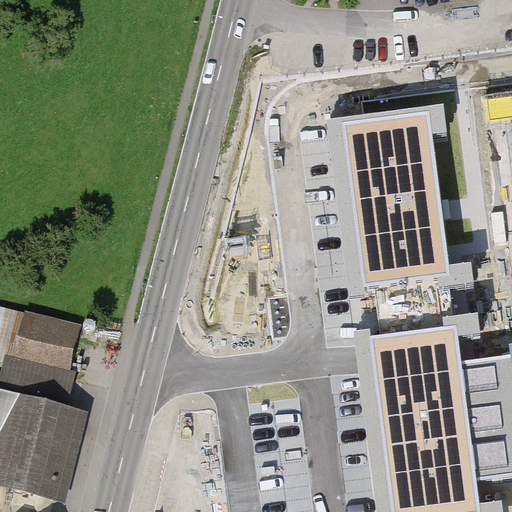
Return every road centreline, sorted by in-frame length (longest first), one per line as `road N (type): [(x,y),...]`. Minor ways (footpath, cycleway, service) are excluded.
road 1 (residential): [(511,65),(295,97),(282,127),(306,349),(287,366),(227,373),(146,365)]
road 2 (secondary): [(213,103),(146,365)]
road 3 (secondary): [(146,365),(110,511)]
